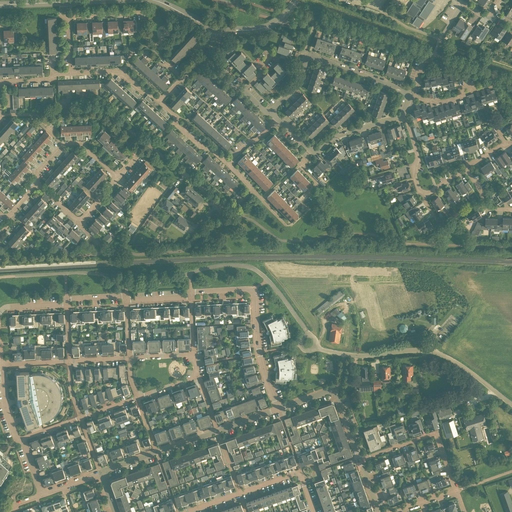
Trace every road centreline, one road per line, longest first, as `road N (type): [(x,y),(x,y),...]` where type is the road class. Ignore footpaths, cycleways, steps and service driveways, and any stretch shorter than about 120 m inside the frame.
road 1 (tertiary): [(0,312),(78,297),(250,289),(259,357),(277,409)]
road 2 (residential): [(37,186),(38,170),(58,147),(82,146),(116,178),(82,219),(40,186)]
road 3 (residential): [(194,354),(198,376),(23,438)]
road 4 (unclassified): [(511,405),(440,354),(322,349)]
road 5 (residential): [(271,111),(298,84),(307,56),(407,91),(402,115)]
road 6 (residential): [(3,365),(194,354)]
road 7 (residential): [(101,474),(277,409)]
road 8 (residential): [(184,511),(298,472),(313,511)]
road 9 (residential): [(456,491),(435,433),(360,459)]
road 10 (tertiary): [(360,459),(332,391),(277,409)]
